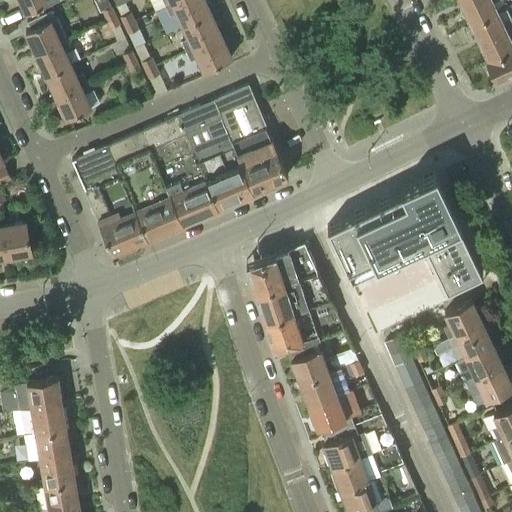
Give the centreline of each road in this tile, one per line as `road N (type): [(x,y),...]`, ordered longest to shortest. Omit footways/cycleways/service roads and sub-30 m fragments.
road 1 (residential): [(300,201),(439,511)]
road 2 (residential): [(308,511),(212,241)]
road 3 (residential): [(38,158),(275,55)]
road 4 (residential): [(89,292),(126,511)]
road 5 (residential): [(89,292),(81,253),(38,158)]
road 6 (residential): [(275,55),(336,184)]
road 7 (residential): [(463,126),(402,0)]
road 8 (residential): [(336,184),(463,126)]
road 9 (residential): [(89,292),(212,241)]
